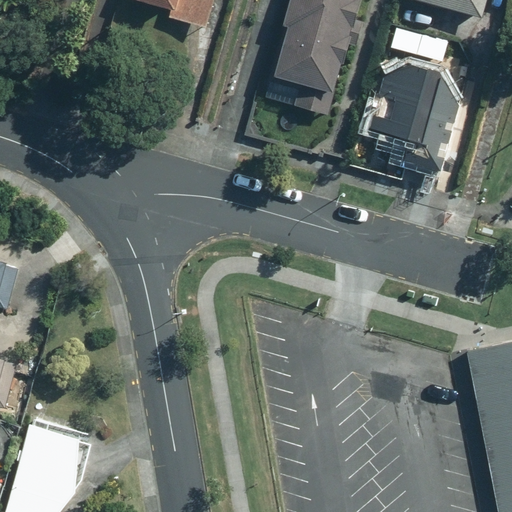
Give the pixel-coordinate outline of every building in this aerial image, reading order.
[(127,0),(127,4),(204,26),(212,0),(127,0)] [(359,0),(291,0),(270,79),(302,88),(297,107),(328,116),(359,0)] [(485,0),(413,0),(481,18),(485,0)] [(409,140),(403,165),(437,175),(463,82),(391,61),(372,130),(409,140)] [(0,306),(4,307),(16,269),(0,263),(0,306)] [(511,511),(511,339),(461,351),(496,511),(511,511)] [(0,400),(5,402),(17,363),(0,358),(0,400)] [(59,511),(72,492),(77,440),(27,425),(4,511),(59,511)]
